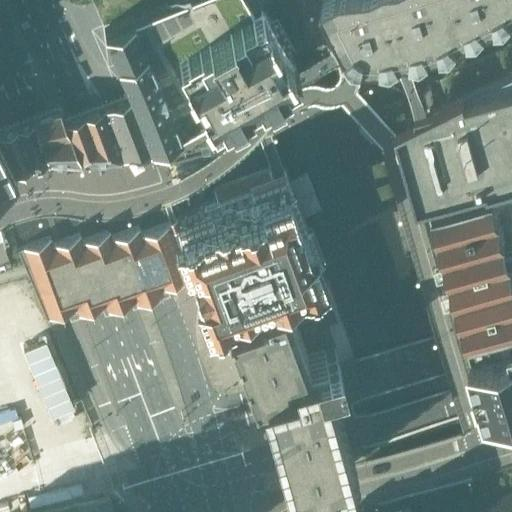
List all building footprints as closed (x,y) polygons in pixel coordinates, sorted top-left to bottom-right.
[(195,124),(230,101),(283,71),(286,69),(292,64),(278,40),(258,3),(250,8),(248,4),(247,2),(245,0),(169,0),(104,27),(149,137),(150,136),(153,143),(164,140),(195,124)] [(338,0),(349,24),(358,30),(367,35),(381,39),(422,31),(458,18),(498,0),(338,0)] [(511,50),(463,79),(437,93),(398,113),(458,334),(466,364),(483,425),(511,415),(511,50)] [(111,99),(100,102),(119,152),(150,140),(131,94),(111,99)] [(80,109),(64,115),(80,154),(119,152),(100,102),(80,109)] [(60,103),(33,113),(47,152),(80,154),(64,115),(60,103)] [(26,116),(16,119),(31,159),(47,152),(33,113),(26,116)] [(16,119),(0,125),(0,137),(13,165),(14,164),(14,165),(31,159),(16,119)] [(218,131),(198,136),(201,145),(206,144),(207,144),(220,140),(218,131)] [(0,172),(15,166),(14,165),(14,164),(13,165),(0,137),(0,172)] [(288,177),(286,171),(280,174),(272,176),(269,168),(213,188),(217,197),(205,202),(204,201),(178,212),(176,212),(179,221),(171,224),(167,212),(140,222),(137,215),(110,225),(109,223),(104,220),(81,229),(78,222),(51,232),(49,225),(27,233),(23,234),(16,237),(45,306),(54,302),(74,295),(77,302),(93,297),(104,292),(106,299),(117,294),(133,289),(135,292),(155,284),(162,282),(159,275),(174,270),(188,265),(187,261),(195,258),(198,266),(197,266),(198,268),(199,267),(203,279),(202,280),(203,281),(204,281),(208,293),(207,293),(208,295),(209,294),(209,295),(211,294),(216,292),(268,273),(275,271),(276,270),(288,266),(289,266),(289,265),(301,261),(303,261),(303,260),(304,260),(310,258),(323,253),(310,217),(304,220),(298,204),(288,177)] [(268,273),(216,292),(251,387),(262,384),(268,404),(282,457),(290,484),(346,468),(339,443),(324,387),(318,368),(327,365),(328,367),(339,363),(335,347),(323,351),(324,352),(302,358),(279,294),(311,282),(313,287),(325,283),(326,284),(327,283),(321,268),(320,268),(320,269),(315,271),(273,286),(268,273)]
